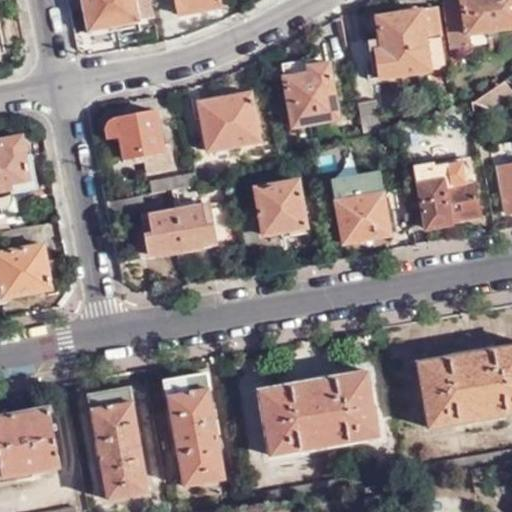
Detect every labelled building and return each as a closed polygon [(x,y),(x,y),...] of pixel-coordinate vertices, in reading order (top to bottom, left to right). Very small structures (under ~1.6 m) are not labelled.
[(135,22),(152,19),(148,0),(80,0),(86,31),(116,26),(118,38),(137,35),(135,22)] [(173,0),(176,15),(219,7),(217,0),(173,0)] [(511,33),(511,0),(440,0),(451,68),(460,67),(458,53),(467,51),(465,35),(486,31),(487,37),(511,33)] [(368,82),(430,72),(427,55),(420,56),(417,42),(435,38),(437,38),(433,8),(375,18),(378,40),(366,42),(370,65),(365,66),(368,82)] [(427,55),(430,72),(440,71),(435,38),(417,42),(420,56),(427,55)] [(279,62),(291,124),(336,116),(324,54),(279,62)] [(471,102),(472,103),(493,111),(511,98),(511,93),(504,81),(471,102)] [(260,143),(250,94),(198,103),(197,96),(190,97),(193,119),(200,118),(206,153),(260,143)] [(365,134),(379,130),(374,100),(358,103),(365,134)] [(174,170),(170,151),(163,152),(162,145),(155,112),(115,120),(109,124),(105,130),(105,135),(106,141),(119,139),(124,161),(144,157),(145,165),(146,176),(174,170)] [(26,156),(23,137),(0,141),(0,192),(10,191),(11,196),(32,192),(32,190),(38,189),(32,156),(26,156)] [(511,149),(510,150),(511,161),(511,164),(498,167),(507,215),(511,214),(511,149)] [(410,164),(421,226),(448,221),(447,218),(476,213),(466,154),(410,164)] [(125,168),(145,165),(144,157),(124,161),(125,168)] [(328,176),(340,239),(387,230),(376,167),(328,176)] [(193,170),(194,174),(195,180),(204,178),(202,169),(193,170)] [(153,195),(167,192),(171,191),(176,190),(196,186),(195,180),(194,174),(151,182),(153,195)] [(306,229),(297,181),(254,189),(262,236),(282,233),(283,238),(299,235),(300,242),(314,240),(312,228),(306,229)] [(171,191),(183,252),(202,249),(201,247),(216,244),(208,204),(179,210),(176,190),(171,191)] [(164,256),(183,252),(171,191),(167,192),(170,211),(142,216),(149,256),(163,254),(164,256)] [(107,204),(110,218),(144,212),(142,197),(107,204)] [(240,224),(245,250),(259,247),(254,221),(240,224)] [(31,248),(27,228),(0,232),(0,305),(6,305),(5,299),(46,290),(48,296),(57,294),(50,261),(45,262),(42,247),(31,248)] [(511,413),(511,346),(416,364),(428,428),(511,413)] [(378,438),(367,372),(258,391),(271,457),(378,438)] [(226,481),(207,377),(165,384),(183,489),(226,481)] [(149,496),(131,391),(89,398),(108,503),(149,496)] [(59,470),(49,409),(0,419),(0,471),(2,481),(59,470)] [(511,464),(511,450),(406,470),(409,483),(470,473),(511,464)] [(406,470),(406,469),(248,496),(251,511),(409,483),(406,470)]
